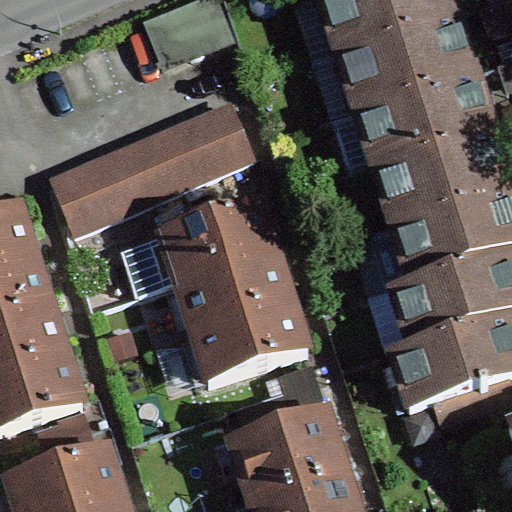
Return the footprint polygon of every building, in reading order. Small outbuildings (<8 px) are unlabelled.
[(214,0),(146,29),(164,70),(232,42),(214,0)] [(322,0),(320,1),(339,60),(455,23),(449,4),(451,0),(322,0)] [(511,0),(474,0),(480,14),(511,3),(511,0)] [(511,3),(480,14),(498,71),(511,66),(511,3)] [(339,60),(357,117),(474,80),(468,61),(476,46),(461,40),(455,23),(339,60)] [(511,66),(498,71),(511,114),(511,66)] [(357,117),(375,174),(492,136),(486,118),(496,103),(479,97),(474,80),(357,117)] [(206,124),(228,177),(254,167),(232,114),(206,124)] [(181,135),(204,188),(228,177),(206,124),(181,135)] [(156,145),(178,198),(204,188),(181,135),(156,145)] [(375,174),(394,231),(510,193),(504,175),(511,162),(511,160),(498,155),(492,136),(375,174)] [(130,156),(152,209),(178,198),(156,145),(130,156)] [(130,156),(106,166),(128,219),(152,209),(130,156)] [(106,166),(82,177),(104,229),(128,219),(106,166)] [(82,177),(53,189),(75,241),(104,229),(82,177)] [(394,231),(413,288),(509,257),(511,255),(511,198),(510,193),(394,231)] [(177,292),(276,260),(259,209),(162,241),(164,245),(125,258),(140,304),(177,292)] [(0,275),(34,264),(17,215),(0,220),(0,275)] [(511,265),(509,257),(413,288),(392,295),(411,352),(509,320),(511,319),(511,265)] [(193,339),(291,307),(276,260),(177,292),(193,339)] [(0,329),(51,313),(34,264),(0,275),(0,329)] [(308,359),(291,307),(193,339),(210,391),(308,359)] [(51,313),(0,329),(0,383),(67,362),(51,313)] [(511,329),(509,320),(411,352),(392,359),(411,417),(479,395),(507,385),(511,383),(511,329)] [(0,439),(84,411),(67,362),(0,383),(0,439)] [(511,399),(507,385),(479,395),(487,417),(511,408),(511,399)] [(241,478),(251,509),(346,478),(327,419),(238,448),(247,476),(241,478)] [(104,511),(122,506),(106,456),(9,488),(12,495),(0,498),(0,511),(104,511)] [(356,511),(346,478),(251,509),(252,511),(356,511)]
